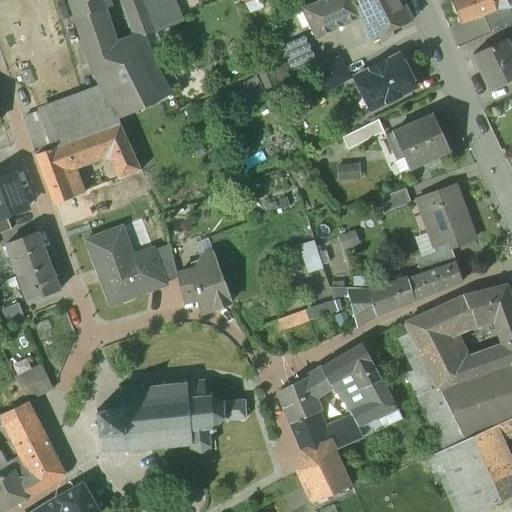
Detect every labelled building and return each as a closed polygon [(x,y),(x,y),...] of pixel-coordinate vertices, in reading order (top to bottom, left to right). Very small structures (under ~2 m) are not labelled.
[(69,0),(75,19),(100,11),(106,10),(102,0),(69,0)] [(122,0),(136,38),(153,33),(147,17),(142,2),(140,0),(122,0)] [(148,0),(142,2),(147,17),(153,33),(186,21),(177,0),(148,0)] [(326,0),(312,6),(304,10),(308,18),(310,17),(320,37),(361,18),(352,0),(326,0)] [(352,0),(361,18),(371,42),(380,38),(382,44),(394,38),(391,32),(412,22),(401,0),(352,0)] [(450,0),(460,24),(483,16),(495,11),(507,7),(503,0),(450,0)] [(507,7),(495,11),(483,16),(490,35),(511,25),(511,11),(510,12),(507,7)] [(100,11),(75,19),(90,63),(114,55),(112,47),(100,11)] [(114,55),(90,63),(97,84),(100,90),(118,121),(171,96),(154,62),(145,35),(136,38),(112,47),(114,55)] [(304,38),(281,47),(293,78),(313,69),(317,67),(304,38)] [(511,52),(506,40),(472,56),(489,92),(511,81),(511,52)] [(399,57),(355,79),(364,96),(370,93),(378,108),(415,89),(399,57)] [(317,67),(313,69),(325,92),(349,80),(338,58),(317,67)] [(118,121),(100,90),(54,108),(58,120),(43,125),(51,150),(54,149),(120,125),(118,121)] [(54,108),(39,113),(43,125),(58,120),(54,108)] [(39,113),(23,119),(36,156),(51,150),(43,125),(39,113)] [(432,116),(385,137),(397,162),(404,159),(409,170),(449,153),(451,149),(446,137),(442,137),(432,116)] [(379,121),(342,139),(348,151),(384,133),(379,121)] [(51,150),(36,156),(54,206),(73,198),(63,172),(106,156),(110,157),(121,180),(141,172),(120,125),(54,149),(51,150)] [(342,177),(363,176),(363,163),(342,163),(342,177)] [(19,172),(0,178),(0,234),(12,230),(8,220),(35,211),(19,172)] [(456,187),(418,201),(435,248),(448,243),(451,249),(475,240),(456,187)] [(406,190),(379,200),(384,214),(411,204),(406,190)] [(121,228),(86,242),(110,307),(166,286),(165,283),(153,251),(152,249),(132,257),(121,228)] [(37,233),(6,245),(18,276),(49,265),(37,233)] [(303,244),(312,271),(327,267),(318,239),(303,244)] [(169,246),(153,251),(165,283),(178,279),(177,276),(169,246)] [(271,252),(274,260),(281,258),(278,250),(271,252)] [(195,272),(193,272),(177,276),(178,279),(183,301),(198,298),(201,309),(212,308),(213,309),(231,302),(214,255),(200,259),(195,272)] [(456,264),(407,281),(414,302),(462,283),(456,264)] [(18,276),(7,280),(11,289),(17,287),(16,285),(21,283),(28,303),(59,291),(49,265),(18,276)] [(407,281),(370,293),(370,291),(361,291),(361,290),(346,290),(357,328),(376,316),(414,302),(407,281)] [(511,299),(507,287),(465,297),(476,328),(492,322),(511,314),(511,299)] [(465,297),(407,324),(411,333),(419,349),(455,336),(476,328),(465,297)] [(334,301),(305,311),(308,320),(336,310),(334,301)] [(18,304),(0,311),(0,315),(4,327),(24,319),(18,304)] [(305,311),(260,328),(261,329),(249,339),(253,344),(262,338),(265,338),(298,325),(308,320),(305,311)] [(511,314),(492,322),(501,329),(504,335),(511,332),(511,314)] [(511,332),(504,335),(508,346),(466,361),(474,380),(511,366),(511,332)] [(419,349),(411,333),(399,339),(415,371),(427,366),(419,349)] [(466,361),(455,336),(419,349),(427,366),(415,371),(409,374),(446,451),(511,419),(511,366),(474,380),(466,361)] [(362,344),(321,369),(333,389),(353,418),(354,418),(358,428),(378,419),(397,410),(362,344)] [(41,366),(15,378),(27,402),(27,403),(53,390),(41,366)] [(321,369),(307,378),(277,393),(290,425),(316,414),(321,412),(316,399),(333,389),(321,369)] [(162,386),(143,388),(143,384),(140,384),(140,388),(121,390),(121,386),(118,387),(120,408),(96,411),(99,436),(101,436),(103,454),(125,452),(125,455),(128,455),(127,451),(146,449),(146,453),(149,453),(148,449),(167,447),(168,451),(170,450),(170,447),(189,445),(190,448),(200,453),(209,446),(208,429),(210,433),(213,431),(213,432),(216,431),(214,427),(222,420),(225,421),(226,419),(242,419),(242,420),(244,420),(244,419),(245,419),(245,418),(246,418),(246,416),(245,416),(244,404),(246,404),(246,402),(244,402),(244,401),(243,401),(243,400),(241,400),(241,401),(225,402),(224,401),(221,403),(211,397),(212,394),(209,393),(208,396),(205,397),(204,379),(202,379),(202,382),(186,383),(186,380),(183,380),(183,384),(164,386),(164,382),(161,382),(162,386)] [(10,411),(1,416),(18,448),(44,436),(27,403),(27,402),(15,409),(10,411)] [(397,410),(378,419),(383,429),(403,421),(397,410)] [(316,414),(290,425),(302,454),(327,443),(322,431),(316,414)] [(327,443),(302,454),(298,471),(312,504),(352,486),(336,451),(363,439),(358,428),(354,418),(353,418),(322,431),(327,443)] [(511,419),(446,451),(428,459),(438,482),(441,481),(454,511),(481,511),(511,498),(511,485),(508,477),(511,475),(511,470),(508,458),(500,442),(511,435),(511,419)] [(44,436),(18,448),(26,464),(33,477),(58,464),(44,436)] [(58,464),(33,477),(26,464),(15,470),(28,499),(61,479),(63,475),(58,464)] [(0,511),(3,511),(28,499),(15,470),(0,476),(0,511)] [(98,511),(82,484),(43,507),(47,511),(98,511)]
